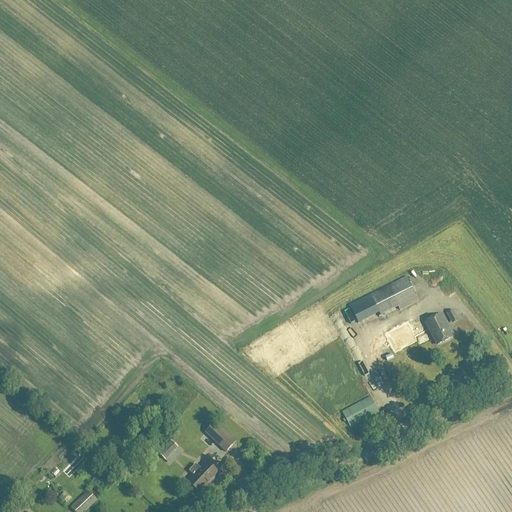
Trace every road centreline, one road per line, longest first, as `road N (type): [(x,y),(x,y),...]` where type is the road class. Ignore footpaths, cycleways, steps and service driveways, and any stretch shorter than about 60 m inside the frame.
road 1 (unclassified): [(252,511),(511,387)]
road 2 (unknown): [(404,439),(363,347),(367,325),(388,310)]
